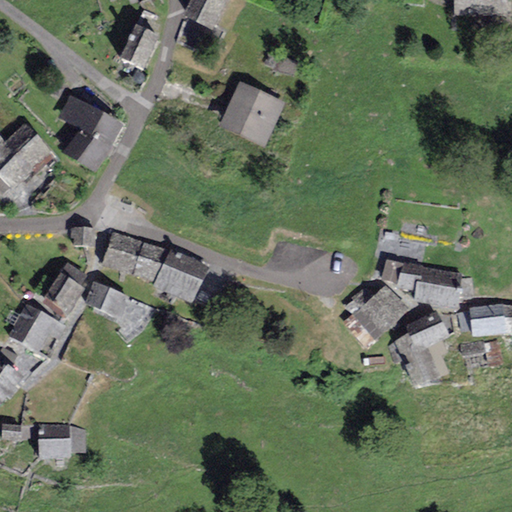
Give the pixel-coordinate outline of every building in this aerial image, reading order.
[(195,0),(187,19),(211,30),(224,0),(195,0)] [(503,0),(456,0),(457,16),(504,13),(503,0)] [(156,41),(137,31),(121,64),(140,73),(156,41)] [(281,106),(240,88),(223,129),(264,147),(281,106)] [(117,128),(71,101),(59,120),(81,132),(68,153),(93,168),(117,128)] [(53,160),(24,130),(5,147),(0,141),(0,177),(16,194),(53,160)] [(93,232),(76,233),(76,248),(93,247),(93,232)] [(202,271),(116,240),(107,264),(157,282),(155,287),(192,300),(202,271)] [(460,278),(387,264),(384,283),(398,286),(397,289),(418,292),(416,301),(454,309),(460,278)] [(85,279),(69,270),(64,278),(60,276),(47,299),(70,312),(81,292),(78,291),(85,279)] [(126,299),(97,287),(89,308),(118,319),(126,299)] [(403,312),(384,290),(371,302),(364,294),(348,308),(355,317),(346,325),(364,346),(403,312)] [(511,309),(498,307),(471,311),(474,337),(501,333),(511,333),(511,309)] [(62,328),(27,308),(10,337),(37,353),(48,334),(56,338),(62,328)] [(448,339),(437,319),(409,332),(411,338),(393,347),(400,362),(406,361),(415,387),(438,379),(426,350),(448,339)] [(0,407),(19,382),(0,368),(0,407)] [(20,429),(5,428),(4,439),(19,440),(20,429)] [(71,428),(42,428),(42,459),(71,458),(71,428)]
